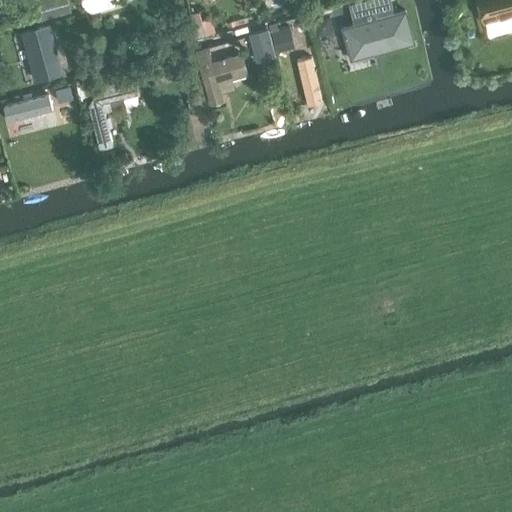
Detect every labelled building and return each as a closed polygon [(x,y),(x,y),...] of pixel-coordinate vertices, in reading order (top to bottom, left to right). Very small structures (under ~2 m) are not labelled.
[(71,10),(67,0),(38,0),(44,18),(71,10)] [(113,0),(98,0),(101,9),(115,5),(113,0)] [(358,0),(349,2),(353,17),(393,7),(391,0),(358,0)] [(511,0),(477,0),(484,22),(511,14),(511,0)] [(416,40),(407,8),(342,26),(351,59),(416,40)] [(195,32),(215,27),(211,13),(191,18),(195,32)] [(22,30),(35,80),(64,72),(51,22),(22,30)] [(283,27),(272,30),(277,50),(288,47),(283,27)] [(249,33),(256,61),(276,55),(269,28),(249,33)] [(225,100),(220,81),(248,73),(242,51),(212,59),(208,45),(194,49),(209,104),(225,100)] [(308,104),(322,101),(311,55),(308,56),(306,54),(302,55),(301,58),(297,59),(308,104)] [(140,92),(136,79),(98,88),(89,104),(100,146),(113,144),(106,110),(125,104),(123,97),(140,92)] [(59,101),(74,97),(70,84),(55,89),(59,101)] [(35,110),(38,122),(78,111),(74,100),(35,110)] [(203,107),(181,114),(191,148),(214,140),(203,107)]
